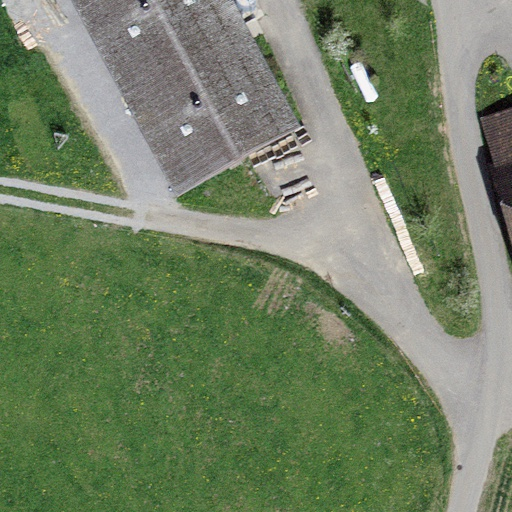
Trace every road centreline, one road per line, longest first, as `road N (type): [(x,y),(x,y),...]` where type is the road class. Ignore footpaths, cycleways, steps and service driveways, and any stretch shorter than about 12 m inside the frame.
road 1 (unclassified): [(461,511),(499,330),(449,0)]
road 2 (track): [(0,191),(300,246),(362,281),(402,319)]
